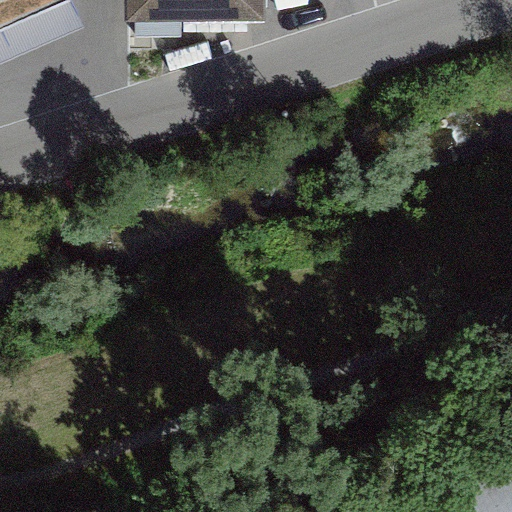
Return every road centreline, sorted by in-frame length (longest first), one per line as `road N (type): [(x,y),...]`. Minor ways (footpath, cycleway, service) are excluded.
road 1 (track): [(511,303),(0,491)]
road 2 (residential): [(0,163),(504,0)]
